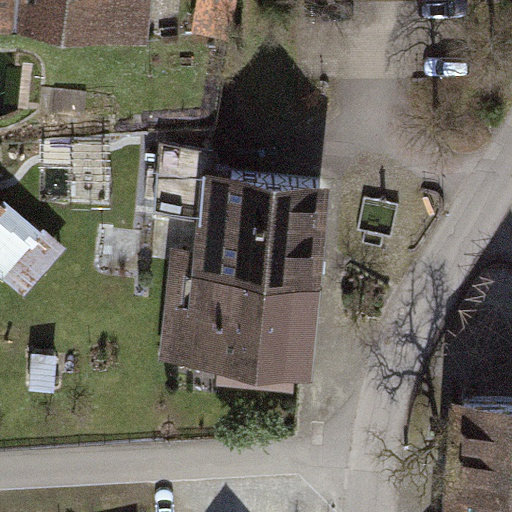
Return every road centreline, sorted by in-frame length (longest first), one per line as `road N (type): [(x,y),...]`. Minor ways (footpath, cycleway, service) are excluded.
road 1 (residential): [(377,456),(0,471)]
road 2 (residential): [(377,456),(411,319),(486,197)]
